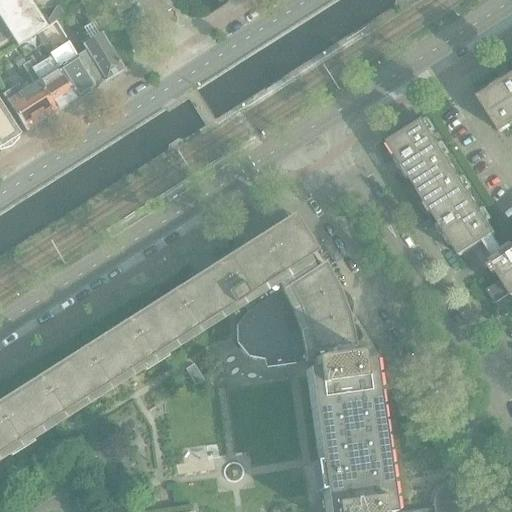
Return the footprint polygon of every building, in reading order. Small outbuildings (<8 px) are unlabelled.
[(0,0),(0,20),(11,38),(15,44),(17,47),(36,34),(41,31),(46,28),(28,0),(0,0)] [(0,20),(0,44),(11,38),(0,20)] [(96,87),(68,41),(53,51),(41,31),(36,34),(53,61),(77,100),(96,87)] [(124,69),(106,41),(101,33),(83,44),(105,82),(124,69)] [(20,55),(12,60),(17,68),(26,63),(20,55)] [(77,100),(53,61),(49,63),(54,70),(38,81),(58,111),(77,100)] [(58,111),(38,81),(27,63),(22,66),(34,83),(29,86),(26,82),(19,87),(17,85),(2,95),(26,132),(29,130),(28,129),(44,120),(58,111)] [(500,133),(511,125),(511,75),(511,77),(509,73),(503,77),(502,75),(498,78),(501,83),(477,98),(500,133)] [(0,147),(19,135),(3,110),(0,105),(0,147)] [(453,167),(439,145),(423,121),(388,143),(396,157),(392,160),(396,166),(398,170),(403,167),(417,190),(453,167)] [(495,234),(480,211),(453,167),(417,190),(438,223),(435,226),(438,231),(437,232),(440,236),(445,233),(460,257),(472,249),(480,262),(482,261),(487,268),(489,267),(486,263),(502,253),(491,237),(495,234)] [(0,460),(9,454),(10,456),(23,448),(32,443),(31,441),(45,432),(67,417),(90,403),(112,389),(135,375),(143,369),(144,371),(159,362),(166,357),(165,355),(180,346),(203,331),(221,320),(224,317),(227,316),(232,313),(233,314),(244,307),(247,312),(237,325),(237,343),(248,356),(265,360),(266,366),(265,366),(265,367),(314,361),(313,359),(348,355),(347,349),(349,348),(355,348),(348,317),(351,313),(352,308),(352,303),(350,298),(346,294),(342,291),(338,290),(324,263),(319,266),(312,255),(316,252),(293,215),(250,242),(220,261),(198,275),(196,277),(176,289),(153,304),(131,318),(108,332),(85,347),(63,361),(41,375),(18,390),(0,400),(0,460)] [(511,247),(502,253),(486,263),(489,267),(493,274),(496,272),(501,281),(510,294),(511,297),(511,296),(511,247)] [(495,304),(510,294),(501,281),(486,290),(495,304)] [(380,426),(371,361),(361,363),(360,353),(348,355),(313,359),(314,361),(315,369),(305,371),(306,377),(314,436),(317,458),(322,492),(325,510),(325,511),(324,511),(392,511),(392,508),(380,426)] [(98,479),(102,479),(105,476),(104,471),(101,469),(97,469),(94,473),(95,477),(98,479)] [(462,511),(461,502),(460,497),(458,493),(454,489),(453,488),(450,487),(444,486),(439,489),(435,493),(433,497),(432,503),(432,508),(430,508),(402,511),(462,511)]
